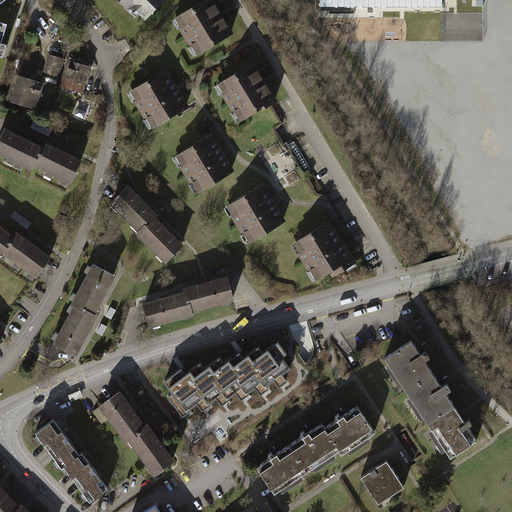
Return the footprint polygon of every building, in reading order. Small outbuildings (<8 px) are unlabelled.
[(121,0),(139,19),(159,0),(121,0)] [(207,0),(196,0),(171,15),(193,51),(227,31),(207,0)] [(51,51),(45,70),(58,74),(64,55),(51,51)] [(69,57),(61,87),(83,93),(91,63),(69,57)] [(248,60),(215,80),(237,116),(270,96),(248,60)] [(18,73),(10,100),(34,107),(41,80),(18,73)] [(165,73),(132,93),(154,129),(187,109),(165,73)] [(79,107),(76,116),(88,120),(91,111),(79,107)] [(0,153),(35,168),(36,165),(46,144),(5,126),(0,137),(0,153)] [(205,133),(171,153),(193,189),(227,169),(223,162),(205,133)] [(47,141),(46,144),(36,165),(76,183),(87,159),(47,141)] [(129,187),(109,204),(160,264),(180,246),(164,228),(139,200),(129,187)] [(261,187),(228,208),(250,244),(283,223),(261,187)] [(0,255),(2,257),(4,254),(17,234),(0,223),(0,255)] [(324,223),(290,244),(312,279),(346,259),(324,223)] [(18,232),(17,234),(4,254),(41,277),(55,255),(18,232)] [(68,303),(71,305),(91,315),(104,292),(113,275),(90,262),(68,303)] [(140,301),(148,327),(196,312),(195,309),(231,298),(224,273),(200,280),(186,284),(187,287),(161,294),(140,301)] [(91,315),(71,305),(51,342),(74,354),(86,332),(94,317),(91,315)] [(511,309),(500,317),(511,334),(511,309)] [(180,369),(163,381),(171,392),(167,395),(182,416),(198,405),(202,410),(217,400),(221,406),(237,395),(241,400),(256,389),(260,394),(268,388),(266,385),(274,380),(279,386),(286,381),(281,374),(290,367),(283,357),(287,353),(278,340),(263,351),(259,345),(242,356),(239,351),(223,362),(219,357),(204,368),(200,362),(184,374),(180,369)] [(414,342),(382,362),(441,452),(449,447),(454,454),(468,445),(459,431),(468,425),(461,414),(440,383),(421,354),(414,342)] [(119,392),(93,410),(103,423),(111,417),(127,440),(130,438),(155,473),(173,460),(160,442),(147,425),(145,427),(134,412),(119,392)] [(272,451),(253,464),(274,496),(377,429),(355,396),(333,411),(302,432),(272,451)] [(54,419),(36,432),(62,468),(64,466),(90,501),(108,488),(95,470),(82,452),(80,454),(68,439),(54,419)] [(385,457),(359,474),(376,500),(402,483),(385,457)] [(0,511),(13,511),(19,507),(0,486),(0,511)]
